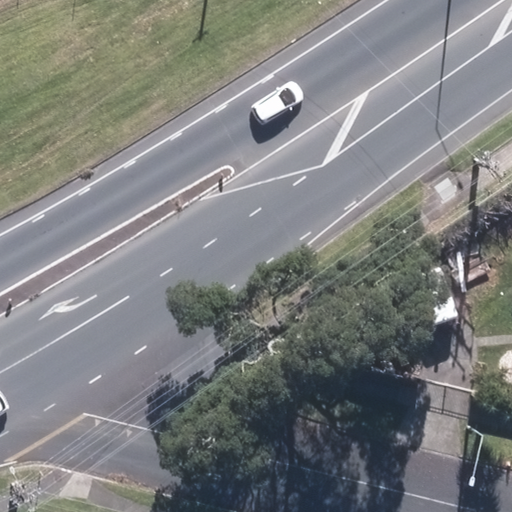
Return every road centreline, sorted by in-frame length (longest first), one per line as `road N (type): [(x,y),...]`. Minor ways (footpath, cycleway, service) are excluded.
road 1 (secondary): [(0,261),(291,108),(452,43)]
road 2 (residential): [(11,396),(477,511)]
road 3 (secondary): [(266,213),(11,396)]
road 4 (secondary): [(266,213),(119,270),(0,342)]
road 5 (secondary): [(452,43),(329,168),(266,213)]
